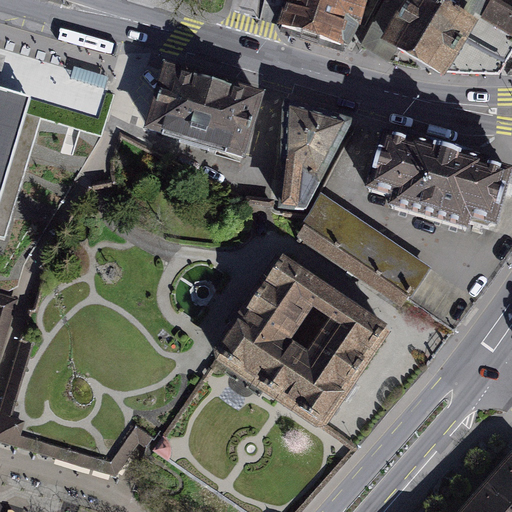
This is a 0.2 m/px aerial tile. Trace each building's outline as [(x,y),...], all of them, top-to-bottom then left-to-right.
[(286,0),(277,28),(348,50),(360,28),(361,30),(369,0),(286,0)] [(511,8),(498,0),(386,0),(360,48),(389,63),(396,51),(445,78),(499,76),(511,50),(511,8)] [(264,93),(164,63),(143,132),(246,162),(264,93)] [(46,74),(38,98),(98,117),(109,82),(74,71),(71,82),(46,74)] [(0,237),(5,239),(42,118),(27,114),(32,99),(0,89),(0,237)] [(355,122),(284,101),(282,107),(278,208),(277,212),(295,213),(295,212),(307,212),(355,122)] [(511,178),(511,169),(382,131),(364,192),(389,199),(387,209),(468,233),(471,224),(498,232),(511,178)] [(401,311),(430,271),(321,198),(295,240),(401,311)] [(322,433),(325,428),(391,331),(283,256),(213,360),(322,433)] [(0,364),(19,300),(0,294),(0,364)] [(33,304),(0,413),(0,442),(115,477),(139,444),(150,450),(199,384),(119,353),(126,333),(33,304)] [(511,511),(511,455),(460,511),(511,511)]
